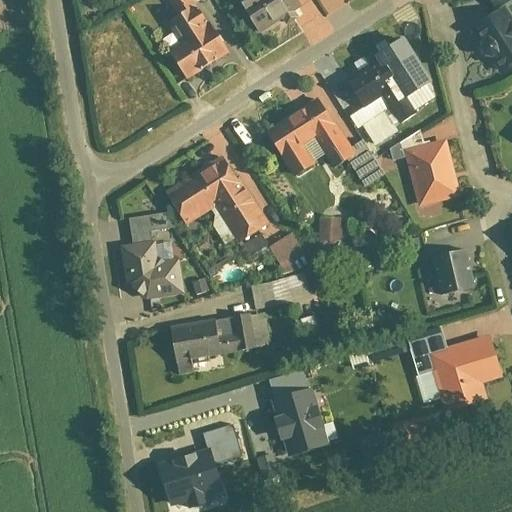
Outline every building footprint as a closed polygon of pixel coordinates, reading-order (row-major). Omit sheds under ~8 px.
[(244,0),(265,32),(310,4),(307,0),(244,0)] [(511,0),(496,0),(503,10),(511,5),(511,4),(511,0)] [(504,71),(511,66),(511,7),(511,5),(503,10),(476,26),(504,71)] [(194,78),(234,52),(213,17),(172,43),(194,78)] [(387,56),(352,79),(369,106),(388,94),(397,107),(406,122),(422,111),(387,56)] [(397,107),(388,94),(369,106),(355,116),(363,129),(368,126),(381,146),(404,131),(391,111),(397,107)] [(325,96),(271,131),(300,176),(320,163),(309,147),(321,139),(339,168),(353,159),(362,153),(357,146),(325,96)] [(409,149),(431,144),(424,130),(395,148),(398,159),(410,155),(409,149)] [(369,139),(357,146),(362,153),(353,159),(370,186),(391,173),(369,139)] [(423,207),(466,197),(452,139),(431,144),(409,149),(410,155),(423,207)] [(171,191),(192,224),(220,207),(244,245),(276,225),(231,154),(171,191)] [(324,240),(346,240),(347,218),(324,217),(324,240)] [(296,233),(273,248),(291,276),(317,266),(296,233)] [(151,300),(190,294),(184,259),(166,262),(162,240),(127,246),(133,287),(151,300)] [(480,287),(471,249),(439,257),(448,295),(480,287)] [(257,313),(312,300),(306,276),(251,289),(257,313)] [(196,282),(199,295),(212,293),(209,279),(196,282)] [(174,328),(180,363),(275,346),(269,311),(174,328)] [(499,379),(488,342),(448,354),(441,330),(407,340),(426,405),(445,400),(448,410),(482,401),(477,385),(499,379)] [(325,446),(310,396),(276,406),(291,456),(325,446)] [(423,422),(392,435),(401,459),(432,446),(423,422)] [(205,495),(220,491),(210,456),(161,470),(172,507),(188,502),(190,511),(208,506),(205,495)] [(257,461),(263,482),(279,478),(274,457),(257,461)]
